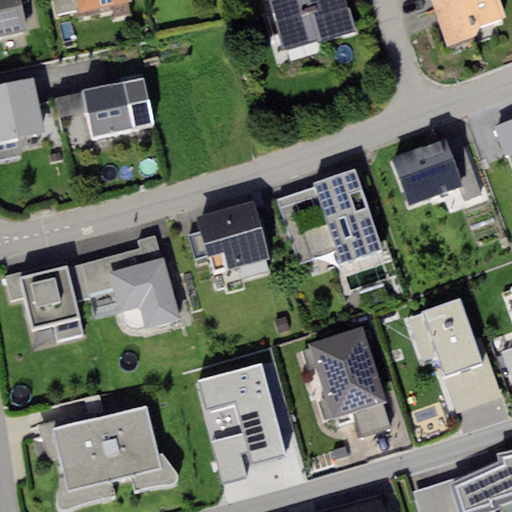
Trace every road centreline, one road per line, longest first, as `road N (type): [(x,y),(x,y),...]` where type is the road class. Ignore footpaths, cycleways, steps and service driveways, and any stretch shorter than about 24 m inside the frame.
road 1 (residential): [(0,243),(287,163),(418,113)]
road 2 (residential): [(241,511),(511,429)]
